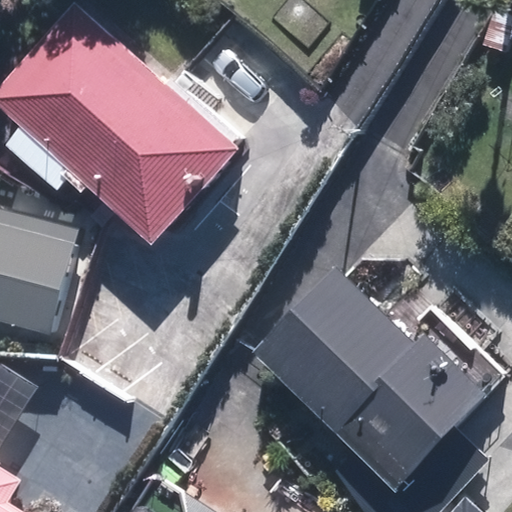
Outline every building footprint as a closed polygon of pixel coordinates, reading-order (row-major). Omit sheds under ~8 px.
[(262,144),(97,0),(91,0),(12,90),(180,237),(262,144)] [(409,159),(365,136),(355,247),(404,251),(409,159)] [(0,203),(0,312),(72,331),(98,227),(0,203)] [(511,387),(511,380),(447,322),(436,334),(354,260),(274,349),(426,484),(511,387)] [(64,511),(27,490),(36,476),(0,454),(0,511),(64,511)] [(220,511),(162,479),(142,511),(220,511)] [(509,511),(484,491),(465,511),(509,511)]
